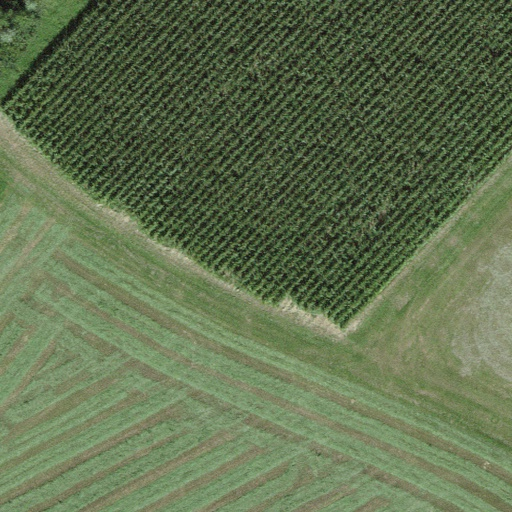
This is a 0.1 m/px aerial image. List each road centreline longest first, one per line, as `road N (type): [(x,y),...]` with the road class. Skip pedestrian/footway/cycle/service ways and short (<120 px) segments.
road 1 (track): [(511,436),(106,245),(0,158)]
road 2 (track): [(511,190),(348,357)]
